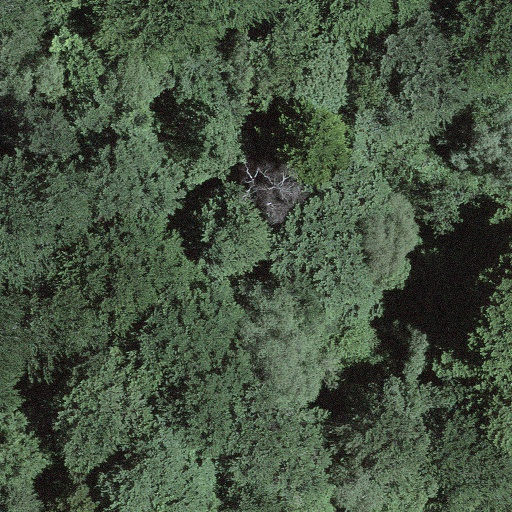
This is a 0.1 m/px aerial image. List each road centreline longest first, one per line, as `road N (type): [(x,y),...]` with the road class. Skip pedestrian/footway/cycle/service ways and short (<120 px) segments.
road 1 (track): [(39,511),(66,307),(60,119),(31,0)]
road 2 (track): [(210,0),(441,268),(511,336)]
